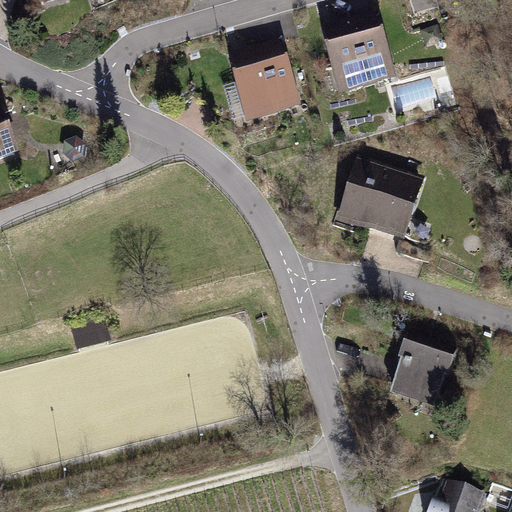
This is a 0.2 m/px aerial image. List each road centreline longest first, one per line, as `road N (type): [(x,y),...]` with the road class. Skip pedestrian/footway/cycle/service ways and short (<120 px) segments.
road 1 (residential): [(281,257),(360,511)]
road 2 (track): [(341,447),(97,511)]
road 3 (residential): [(511,315),(281,257)]
road 4 (residential): [(84,91),(135,38),(264,0)]
road 5 (residential): [(0,221),(142,162),(175,140)]
road 6 (residential): [(175,140),(210,159),(281,257)]
